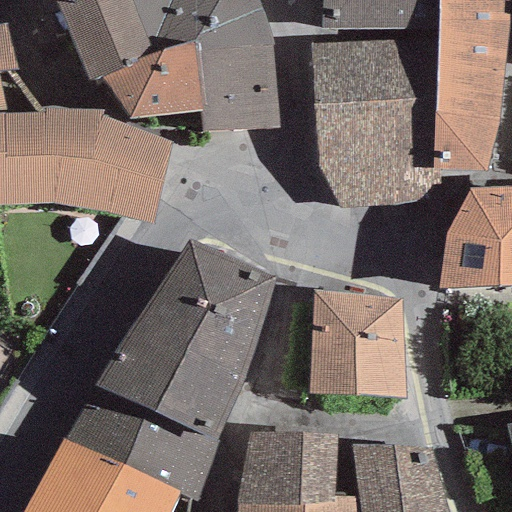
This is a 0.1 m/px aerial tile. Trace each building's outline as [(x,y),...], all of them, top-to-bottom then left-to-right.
[(89,83),(100,77),(137,59),(155,54),(131,0),(62,0),(54,3),(89,83)] [(194,53),(271,45),(261,10),(256,0),(131,0),(155,54),(193,43),(194,53)] [(321,0),(320,28),(436,31),(437,0),(321,0)] [(440,171),(485,172),(498,123),(510,18),(509,0),(437,0),(436,31),(436,40),(431,171),(440,171)] [(64,109),(13,24),(0,24),(0,202),(52,203),(64,109)] [(440,186),(440,171),(431,171),(436,40),(311,42),(318,168),(338,210),(394,208),(417,202),(440,186)] [(128,120),(199,111),(194,53),(193,43),(155,54),(137,59),(100,77),(128,120)] [(201,132),(277,129),(271,45),(194,53),(199,111),(201,132)] [(64,109),(52,203),(151,226),(171,143),(101,117),(102,111),(64,109)] [(511,186),(469,189),(445,239),(437,289),(511,287),(511,186)] [(95,386),(216,441),(253,353),(274,278),(189,241),(95,386)] [(400,301),(314,291),(310,394),(405,398),(400,301)] [(216,441),(95,386),(63,439),(178,492),(196,502),(219,442),(216,441)] [(511,424),(502,426),(511,458),(511,424)] [(237,504),(236,511),(449,511),(432,449),(337,445),(337,437),(251,431),(237,504)] [(168,511),(178,492),(63,439),(23,511),(168,511)]
